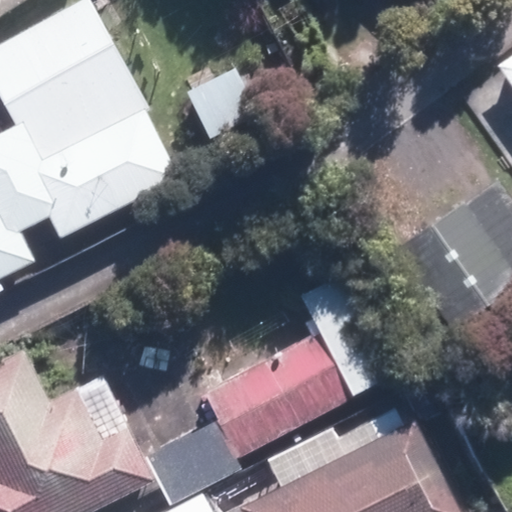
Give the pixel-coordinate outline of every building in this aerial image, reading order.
[(0,278),(46,256),(30,226),(59,212),(70,233),(190,174),(157,106),(104,0),(95,0),(0,46),(0,80),(20,121),(0,130),(0,278)] [(244,63),(196,87),(220,135),(268,112),(244,63)] [(511,291),(511,186),(504,175),(391,256),(450,336),(511,291)] [(312,290),(362,389),(410,365),(360,266),(312,290)] [(211,388),(244,453),(360,395),(327,330),(211,388)] [(0,511),(85,511),(160,474),(135,425),(111,438),(83,383),(58,396),(32,345),(0,361),(0,511)] [(471,511),(422,416),(266,495),(230,511),(221,511),(210,490),(165,511),(471,511)] [(247,465),(226,424),(157,459),(177,500),(247,465)]
